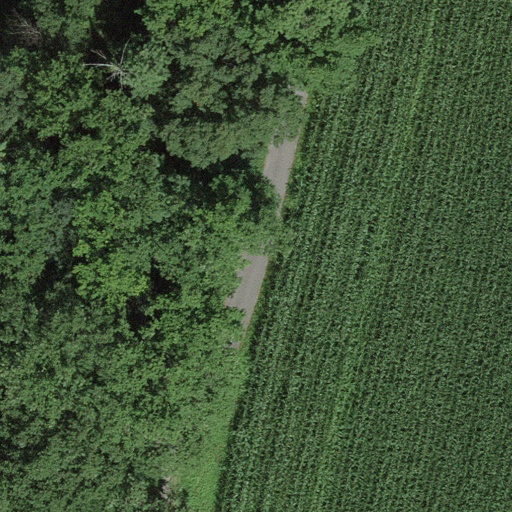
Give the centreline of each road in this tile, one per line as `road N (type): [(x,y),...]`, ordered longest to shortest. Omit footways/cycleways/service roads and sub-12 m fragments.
road 1 (track): [(171,425),(224,353),(266,224),(314,0)]
road 2 (track): [(47,511),(171,425)]
